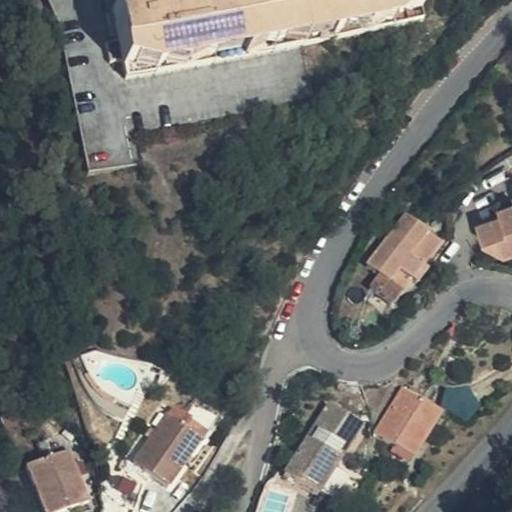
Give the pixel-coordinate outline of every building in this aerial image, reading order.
[(171,0),(113,12),(113,15),(118,36),(126,82),(425,26),(423,12),(434,5),(433,0),(171,0)] [(113,15),(107,16),(112,37),(118,36),(113,15)] [(511,204),(503,207),(505,215),(478,224),(484,240),(504,234),(510,253),(511,251),(511,204)] [(443,239),(411,214),(372,265),(383,273),(373,286),(395,303),(414,279),(410,276),(421,262),(424,264),(443,239)] [(424,264),(421,262),(410,276),(414,279),(417,281),(428,267),(424,264)] [(444,409),(405,386),(377,431),(416,454),(444,409)] [(363,422),(332,403),(286,474),(317,494),(363,422)] [(173,412),(136,462),(172,488),(190,462),(208,437),(173,412)] [(215,443),(208,437),(190,462),(197,467),(215,443)] [(65,511),(91,501),(70,451),(26,469),(43,511),(65,511)]
